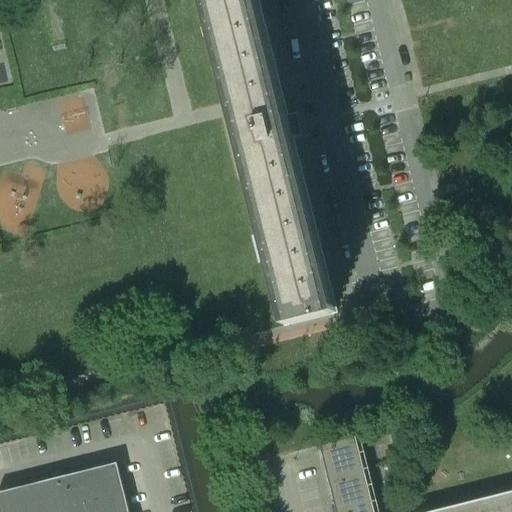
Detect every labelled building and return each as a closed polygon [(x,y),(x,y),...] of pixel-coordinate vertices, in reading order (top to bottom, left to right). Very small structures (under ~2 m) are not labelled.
[(202,0),(284,326),(337,313),(293,138),(299,137),(301,137),(298,125),(296,126),(293,114),(287,116),(258,0),(202,0)] [(454,192),(452,185),(444,187),(447,195),(454,192)] [(360,454),(355,436),(320,445),(325,463),(360,454)] [(396,448),(385,451),(388,463),(399,460),(396,448)] [(360,454),(325,463),(329,479),(364,470),(360,454)] [(129,511),(117,464),(0,492),(0,511),(129,511)] [(364,470),(329,479),(333,495),(368,486),(364,470)] [(368,486),(333,495),(337,511),(372,503),(368,486)] [(511,511),(507,493),(491,497),(494,511),(511,511)] [(494,511),(491,497),(474,502),(477,511),(494,511)] [(477,511),(474,502),(458,506),(459,511),(477,511)] [(374,511),(372,503),(337,511),(336,511),(374,511)]
